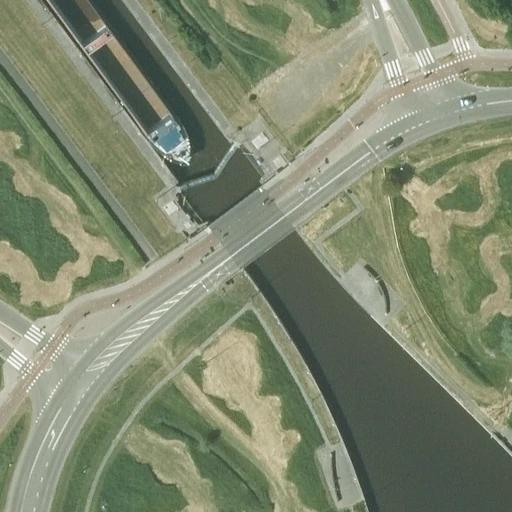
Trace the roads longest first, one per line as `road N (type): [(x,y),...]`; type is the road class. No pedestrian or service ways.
road 1 (secondary): [(92,372),(169,303),(410,128)]
road 2 (tertiary): [(372,0),(410,128)]
road 3 (tertiary): [(451,113),(392,0)]
